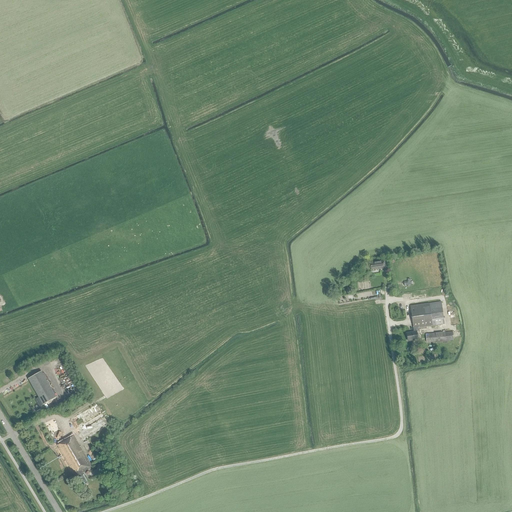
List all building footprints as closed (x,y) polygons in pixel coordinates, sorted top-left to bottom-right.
[(375,269),(375,270),(385,269),(384,261),(374,262),(374,263),(370,263),(371,270),(375,269)] [(441,302),(410,306),(413,329),(414,329),(414,332),(407,333),(408,341),(411,340),(411,341),(418,340),(417,332),(420,331),(419,328),(444,324),(441,302)] [(433,342),(445,341),(453,341),(453,332),(445,333),(426,334),(426,343),(430,342),(430,345),(433,345),(433,342)] [(28,379),(43,405),(56,398),(41,371),(28,379)] [(70,420),(83,441),(110,426),(97,404),(70,420)] [(73,436),(57,445),(73,472),(74,472),(83,487),(87,484),(86,482),(88,481),(83,473),(92,467),(73,436)]
